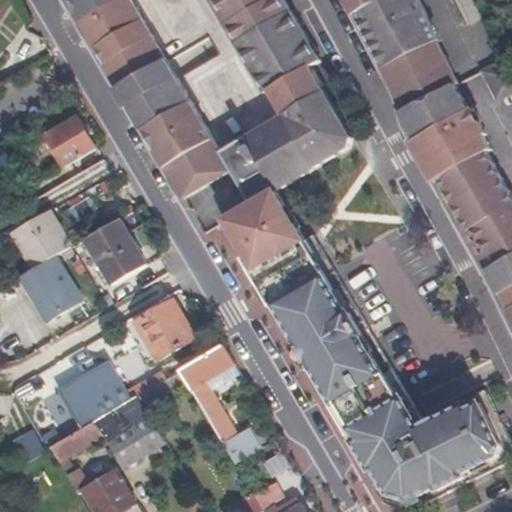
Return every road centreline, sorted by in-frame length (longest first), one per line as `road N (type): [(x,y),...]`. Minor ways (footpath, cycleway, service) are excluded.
road 1 (residential): [(43,0),(347,511)]
road 2 (residential): [(511,375),(318,0)]
